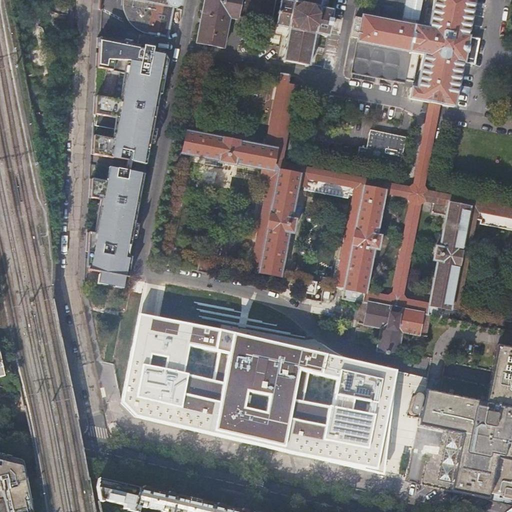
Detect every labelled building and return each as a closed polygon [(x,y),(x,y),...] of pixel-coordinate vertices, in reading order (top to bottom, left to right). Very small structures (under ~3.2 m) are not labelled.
[(142,32),(141,33),(165,37),(167,38),(173,8),(176,8),(181,4),(181,0),(123,0),(124,7),(124,9),(125,14),(127,18),(129,22),(134,27),(138,30),(142,32)] [(204,0),(196,43),(224,49),(230,18),(238,19),(238,16),(272,23),(276,0),(204,0)] [(283,61),(308,66),(315,34),(328,36),(329,29),(331,19),(333,10),(320,8),(321,0),(294,0),(294,2),(284,0),(282,0),(281,0),(276,27),(288,29),(283,61)] [(511,0),(433,0),(429,28),(416,26),(420,0),(364,0),(360,20),(354,19),(350,37),(357,39),(350,73),(404,84),(410,53),(419,54),(423,55),(420,72),(418,83),(417,89),(411,88),(409,98),(429,101),(438,103),(454,106),(462,63),(474,66),(479,40),(467,38),(474,0),(511,0)] [(149,46),(97,37),(97,38),(91,153),(102,154),(102,152),(110,153),(111,153),(111,154),(111,155),(112,155),(113,155),(113,157),(112,164),(108,164),(108,165),(111,165),(109,179),(99,178),(96,175),(92,178),(90,178),(89,197),(103,200),(97,233),(87,231),(86,251),(93,252),(93,253),(93,254),(93,255),(93,256),(94,256),(95,257),(96,257),(96,256),(97,256),(96,259),(91,258),(89,267),(101,269),(100,271),(98,280),(107,282),(108,280),(114,282),(114,284),(123,286),(125,276),(124,276),(125,274),(128,275),(132,257),(129,256),(158,71),(157,62),(159,62),(159,63),(166,61),(163,56),(160,54),(157,52),(155,50),(152,49),(149,48),(149,46)] [(384,355),(384,357),(389,358),(389,356),(398,357),(398,353),(402,336),(414,339),(421,311),(449,315),(469,207),(511,215),(511,208),(426,191),(422,186),(436,112),(438,103),(429,101),(428,110),(414,184),(409,188),(285,164),(282,159),(297,76),(280,73),(266,147),(187,132),(183,153),(219,160),(219,162),(234,165),(235,163),(271,170),(252,272),(280,277),(288,233),(292,233),(295,220),(291,220),(297,185),(305,186),(304,190),(347,199),(347,195),(354,196),(336,288),(344,290),(342,300),(363,304),(359,326),(381,330),(376,353),(384,355)] [(198,272),(213,275),(215,265),(200,262),(198,272)] [(302,292),(311,294),(313,284),(304,282),(302,292)] [(376,470),(393,375),(319,349),(271,341),(219,331),(159,319),(137,315),(132,348),(121,404),(134,417),(297,456),(376,470)] [(511,352),(497,349),(490,380),(486,402),(425,390),(418,425),(463,434),(452,492),(475,497),(476,493),(503,498),(503,500),(511,501),(511,352)] [(0,457),(0,486),(5,486),(10,511),(32,511),(21,462),(6,459),(0,457)] [(135,510),(138,488),(98,478),(103,501),(106,502),(106,500),(120,503),(119,508),(134,511),(135,510)] [(241,511),(177,497),(138,488),(135,510),(141,511),(142,506),(148,508),(148,507),(161,510),(161,511),(165,511),(241,511)]
